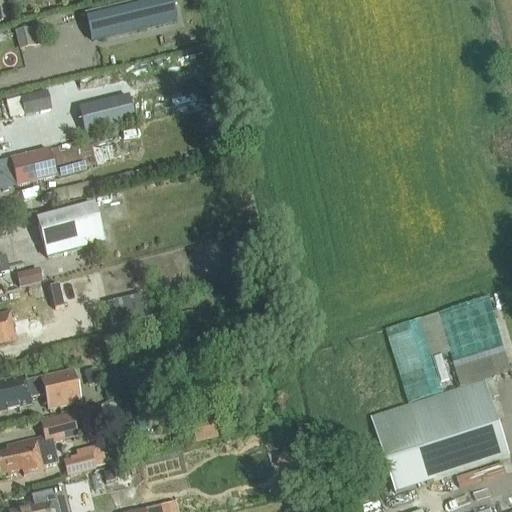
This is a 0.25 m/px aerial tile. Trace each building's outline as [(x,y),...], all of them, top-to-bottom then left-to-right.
[(21,48),(44,44),(40,26),(17,30),(21,48)] [(53,121),(47,93),(19,100),(24,118),(38,115),(40,124),(53,121)] [(126,97),(78,110),(85,137),(133,124),(126,97)] [(9,163),(16,190),(54,181),(48,153),(9,163)] [(101,245),(91,207),(36,221),(46,259),(101,245)] [(23,289),(45,282),(40,267),(18,274),(23,289)] [(14,337),(30,333),(28,320),(11,323),(9,314),(0,316),(0,345),(15,343),(14,337)] [(62,320),(41,324),(46,346),(66,341),(62,320)] [(0,413),(31,406),(29,401),(44,398),(47,412),(79,404),(72,374),(25,385),(24,378),(0,383),(0,413)] [(366,424),(392,500),(505,461),(480,386),(366,424)] [(143,413),(140,400),(122,404),(125,417),(143,413)] [(70,415),(39,424),(44,443),(45,447),(51,446),(76,439),(70,415)] [(6,454),(0,455),(0,478),(21,473),(22,477),(43,472),(42,470),(55,467),(51,446),(45,447),(44,443),(36,444),(36,441),(5,448),(6,454)] [(90,455),(62,462),(66,478),(94,471),(90,455)] [(105,474),(86,479),(92,508),(112,504),(105,474)] [(24,511),(21,511),(69,511),(64,491),(30,499),(31,504),(23,506),(24,511)]
